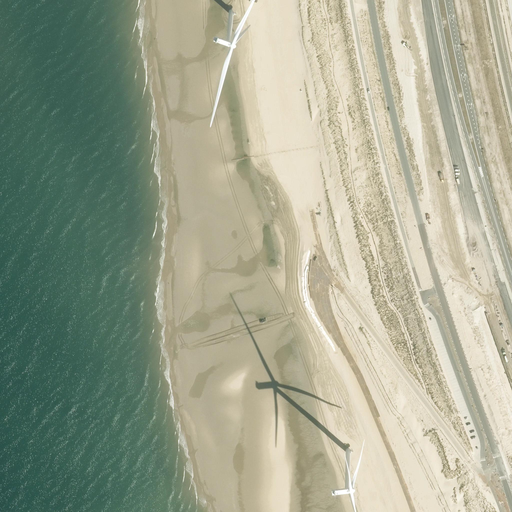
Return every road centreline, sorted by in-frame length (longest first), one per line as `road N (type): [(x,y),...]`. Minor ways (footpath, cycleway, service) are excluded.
road 1 (secondary): [(428,0),(453,137),(505,306)]
road 2 (unclassified): [(369,0),(438,289)]
road 3 (secondary): [(511,274),(446,0)]
road 4 (track): [(343,291),(322,280),(314,304),(363,390),(413,511)]
road 5 (unclassified): [(438,289),(421,295),(439,321),(485,472)]
road 6 (unclassified): [(438,289),(499,467)]
